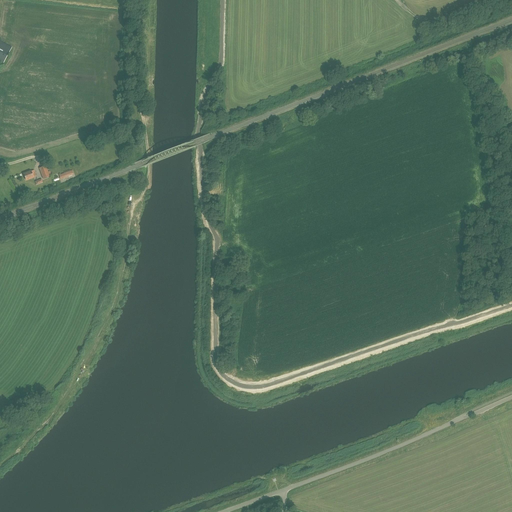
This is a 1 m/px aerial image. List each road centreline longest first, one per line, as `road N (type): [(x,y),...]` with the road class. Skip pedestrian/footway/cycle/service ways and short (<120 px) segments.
road 1 (track): [(511,305),(260,388),(237,384),(220,369),(216,241),(197,130),(220,62),(222,0)]
road 2 (track): [(0,465),(78,376),(121,277),(130,219),(148,175),(135,95),(135,0)]
road 3 (unclassified): [(458,419),(224,511)]
road 4 (track): [(394,0),(430,26),(506,0)]
